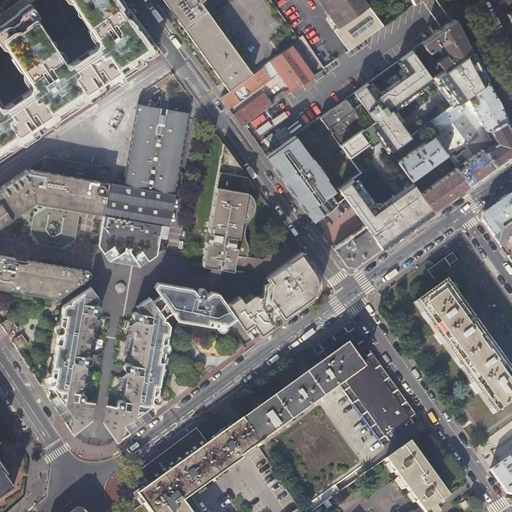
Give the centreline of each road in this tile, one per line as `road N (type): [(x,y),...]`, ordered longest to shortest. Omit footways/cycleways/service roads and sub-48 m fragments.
road 1 (residential): [(346,293),(82,485)]
road 2 (residential): [(346,293),(177,62)]
road 3 (residential): [(346,293),(505,511)]
road 4 (residential): [(0,362),(82,485)]
road 5 (residential): [(463,208),(346,293)]
road 6 (residential): [(68,133),(177,62)]
